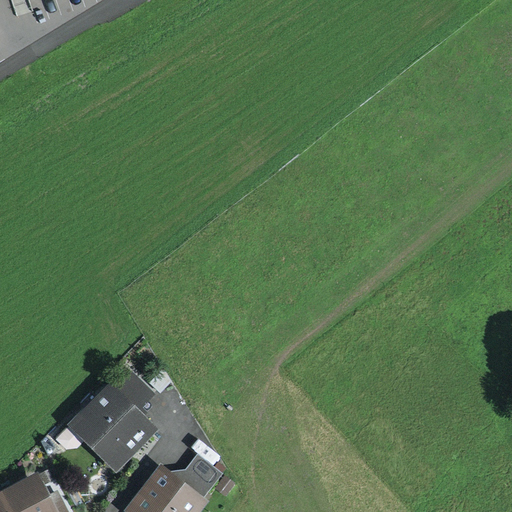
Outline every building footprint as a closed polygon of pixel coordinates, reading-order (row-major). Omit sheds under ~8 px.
[(9,0),(16,16),(64,0),(9,0)] [(116,463),(149,429),(110,391),(77,425),(87,434),(94,446),(106,453),(116,463)] [(207,494),(230,468),(196,439),(173,464),(207,494)] [(162,473),(133,510),(135,511),(191,511),(199,502),(162,473)] [(0,499),(0,501),(5,511),(50,511),(35,481),(0,499)]
